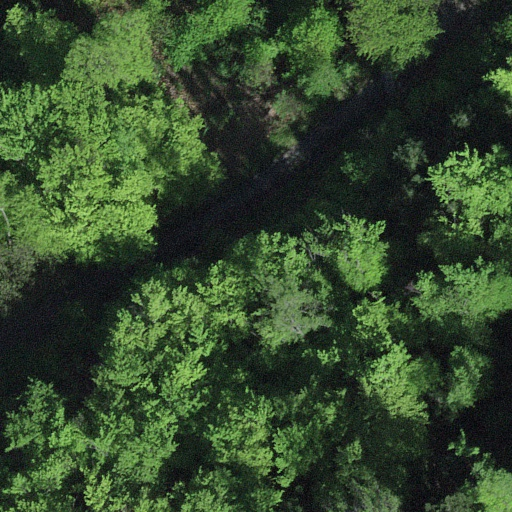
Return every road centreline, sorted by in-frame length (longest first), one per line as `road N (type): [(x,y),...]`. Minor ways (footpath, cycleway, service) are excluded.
road 1 (track): [(461,0),(262,193),(0,358)]
road 2 (trunk): [(511,281),(347,511)]
